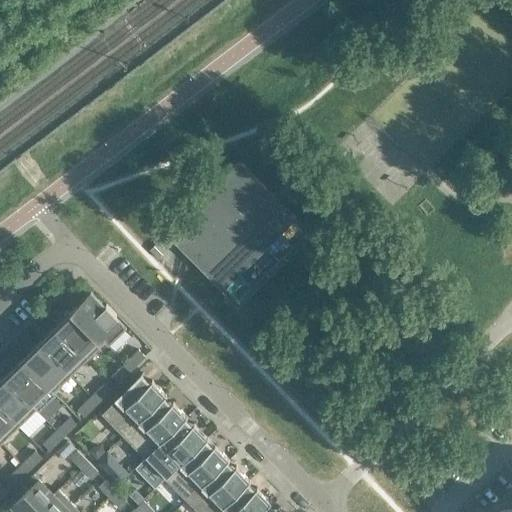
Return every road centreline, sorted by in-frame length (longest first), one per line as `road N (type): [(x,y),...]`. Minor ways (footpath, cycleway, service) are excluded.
road 1 (residential): [(323,506),(86,256)]
road 2 (unclassified): [(323,506),(511,320)]
